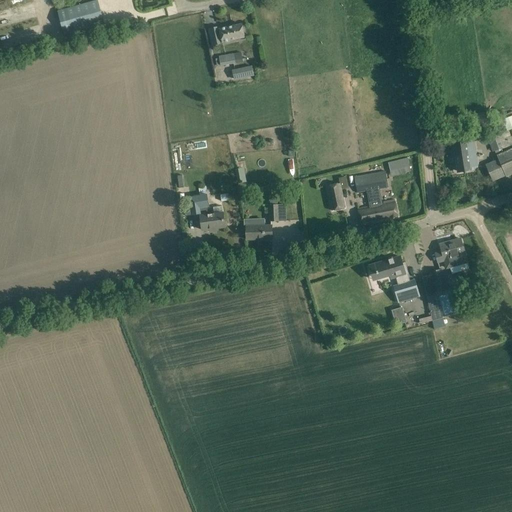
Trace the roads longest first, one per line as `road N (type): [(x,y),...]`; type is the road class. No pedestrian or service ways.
road 1 (unclassified): [(0,325),(434,221)]
road 2 (unclassified): [(434,221),(409,0)]
